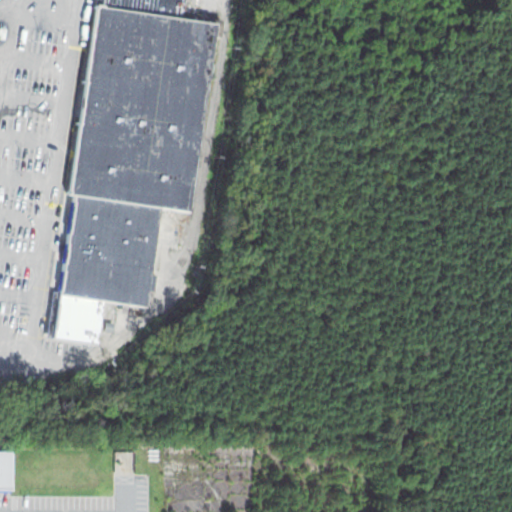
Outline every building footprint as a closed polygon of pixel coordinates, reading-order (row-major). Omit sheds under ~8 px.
[(93,3),(93,0),(180,0),(178,16),(93,3)] [(178,16),(210,20),(182,210),(157,206),(70,193),(61,192),(89,3),(93,3),(178,16)] [(55,293),(70,193),(157,206),(142,306),(100,299),(55,293)] [(100,299),(94,343),(49,337),(55,293),(100,299)] [(0,452),(10,452),(10,491),(0,490),(0,452)]
